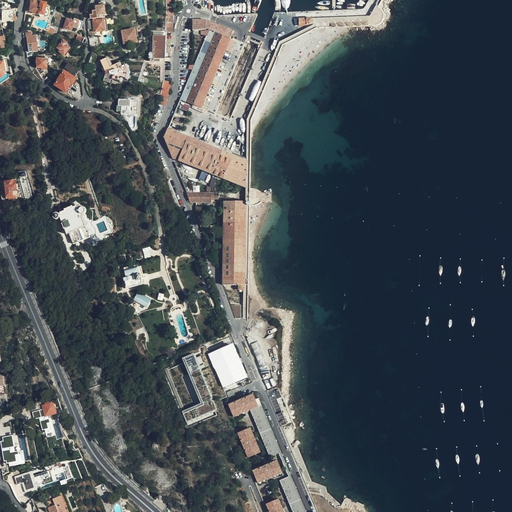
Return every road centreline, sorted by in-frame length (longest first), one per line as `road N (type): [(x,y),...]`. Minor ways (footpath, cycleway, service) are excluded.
road 1 (residential): [(236,327),(159,136),(176,84),(186,0)]
road 2 (secondary): [(153,511),(89,446),(0,229)]
